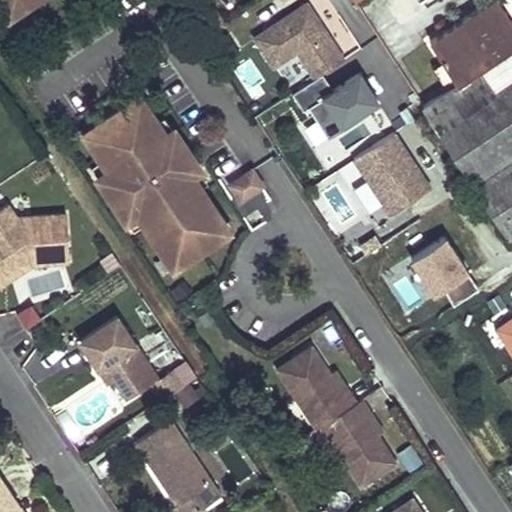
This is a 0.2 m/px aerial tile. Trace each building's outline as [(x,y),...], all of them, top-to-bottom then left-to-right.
[(17,8),(11,0),(0,0),(0,3),(7,14),(17,8)] [(511,45),(511,20),(498,0),(490,0),(429,39),(442,59),(454,77),(456,82),(511,45)] [(344,57),(310,3),(257,36),(275,65),(299,50),(315,76),(321,73),(344,57)] [(214,6),(195,18),(204,33),(223,21),(214,6)] [(511,45),(456,82),(424,103),(511,237),(511,236),(511,45)] [(247,58),(234,68),(249,87),(261,77),(247,58)] [(442,59),(432,66),(444,84),(454,77),(442,59)] [(332,89),(321,73),(315,76),(293,91),(304,109),(310,106),(330,137),(346,126),(343,122),(379,99),(360,71),(332,89)] [(137,94),(92,125),(103,141),(97,144),(103,152),(99,155),(107,167),(102,170),(132,215),(137,211),(165,254),(172,249),(180,260),(220,234),(212,222),(221,216),(200,184),(198,186),(190,174),(193,172),(165,131),(163,132),(137,94)] [(92,125),(83,130),(99,155),(103,152),(97,144),(103,141),(92,125)] [(173,125),(165,131),(193,172),(201,167),(173,125)] [(397,128),(357,154),(394,211),(434,185),(397,128)] [(251,167),(230,181),(240,196),(261,182),(251,167)] [(102,170),(96,174),(125,219),(132,215),(102,170)] [(68,259),(65,212),(15,215),(7,202),(0,206),(0,259),(7,270),(24,259),(32,258),(32,261),(68,259)] [(221,216),(212,222),(220,234),(229,228),(221,216)] [(443,283),(454,300),(479,284),(445,232),(412,253),(435,288),(443,283)] [(172,249),(165,254),(172,265),(180,260),(172,249)] [(24,259),(7,270),(0,259),(0,283),(32,261),(32,258),(24,259)] [(511,307),(510,304),(483,321),(511,364),(511,363),(511,307)] [(17,314),(26,327),(39,318),(30,305),(17,314)] [(138,348),(116,314),(80,337),(99,366),(104,362),(113,377),(125,396),(127,395),(133,391),(151,379),(156,376),(153,371),(138,348)] [(138,348),(153,371),(174,357),(159,334),(138,348)] [(308,347),(274,370),(314,430),(319,426),(359,486),(393,463),(375,436),(363,417),(368,414),(358,400),(353,403),(343,389),(339,392),(326,374),(308,347)] [(108,381),(113,377),(104,362),(99,366),(108,381)] [(172,373),(168,368),(156,376),(151,379),(154,385),(172,373)] [(331,371),(326,374),(339,392),(343,389),(331,371)] [(180,385),(172,373),(154,385),(162,397),(180,385)] [(380,432),(368,414),(363,417),(375,436),(380,432)] [(174,505),(178,511),(192,511),(205,504),(196,490),(211,480),(170,420),(136,442),(161,479),(166,476),(171,483),(166,486),(177,503),(174,505)] [(0,473),(0,511),(20,511),(17,507),(21,504),(0,473)] [(166,476),(161,479),(166,486),(171,483),(166,476)] [(205,504),(220,493),(211,480),(196,490),(205,504)] [(418,511),(410,499),(390,511),(418,511)]
